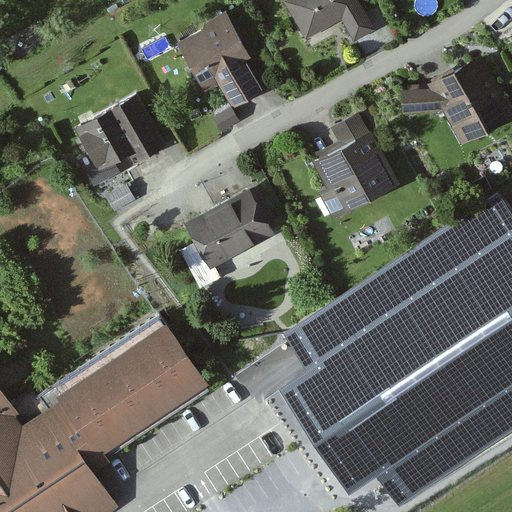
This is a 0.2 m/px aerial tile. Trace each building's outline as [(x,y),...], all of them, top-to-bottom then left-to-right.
[(354,37),(375,26),(361,0),(289,0),(307,33),(342,14),(354,37)] [(222,79),(233,101),(263,86),(245,52),(250,49),(227,5),(209,15),(208,20),(179,35),(207,87),(222,79)] [(443,107),(461,140),(511,112),(511,104),(481,47),(427,76),(430,82),(401,84),(404,111),(443,107)] [(134,159),(166,141),(136,86),(74,120),(98,163),(111,155),(127,146),(134,159)] [(233,103),(214,112),(221,126),(240,117),(233,103)] [(320,190),(334,216),(402,179),(372,124),(313,156),(328,185),(320,190)] [(119,169),(111,155),(98,163),(88,168),(96,182),(119,169)] [(486,173),(474,179),(480,192),(492,186),(486,173)] [(127,181),(105,194),(115,210),(136,197),(127,181)] [(275,230),(249,183),(185,219),(211,265),(275,230)] [(288,378),(318,422),(352,473),(378,456),(402,492),(511,418),(511,208),(498,187),(291,325),(305,347),(314,360),(288,378)] [(377,233),(381,240),(394,233),(386,218),(373,226),(377,233)] [(112,456),(106,447),(212,377),(168,311),(56,385),(62,394),(85,429),(75,436),(95,467),(112,456)] [(17,408),(21,405),(0,373),(0,511),(106,511),(121,503),(95,467),(75,436),(85,429),(62,394),(24,419),(17,408)]
